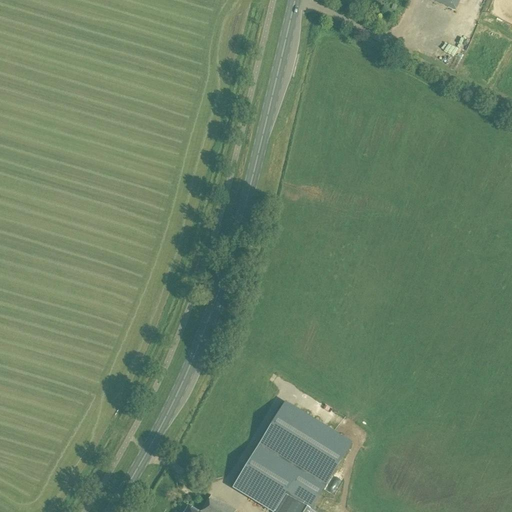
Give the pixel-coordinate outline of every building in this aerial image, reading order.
[(359,10),(363,0),(353,0),(351,7),(359,10)] [(352,443),(285,402),(232,489),(270,511),(273,511),(284,493),(311,510),(352,443)] [(334,475),(328,485),(338,491),(344,481),(334,475)] [(314,511),(311,510),(284,493),(273,511),(314,511)] [(234,511),(210,497),(204,507),(192,500),(184,511),(234,511)]
